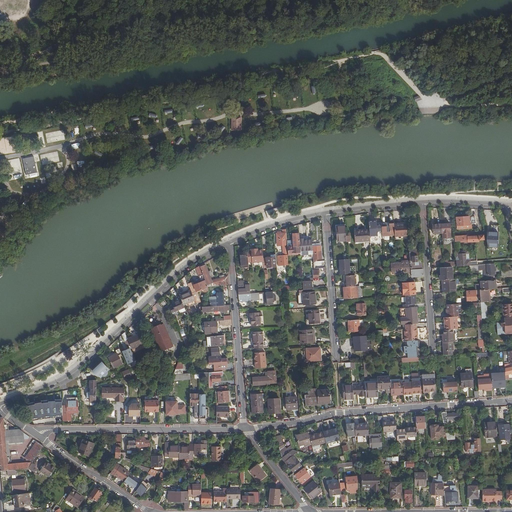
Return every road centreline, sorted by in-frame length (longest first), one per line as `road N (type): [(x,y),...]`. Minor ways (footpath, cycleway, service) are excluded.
road 1 (track): [(373,53),(0,123)]
road 2 (residential): [(8,400),(75,370),(186,266),(229,242)]
road 3 (residential): [(244,428),(336,412),(511,401)]
road 4 (residential): [(244,428),(48,429),(37,436)]
road 5 (residential): [(244,428),(229,242)]
road 6 (residential): [(433,355),(423,202)]
road 7 (residential): [(326,212),(337,362)]
road 8 (residential): [(145,511),(37,436)]
